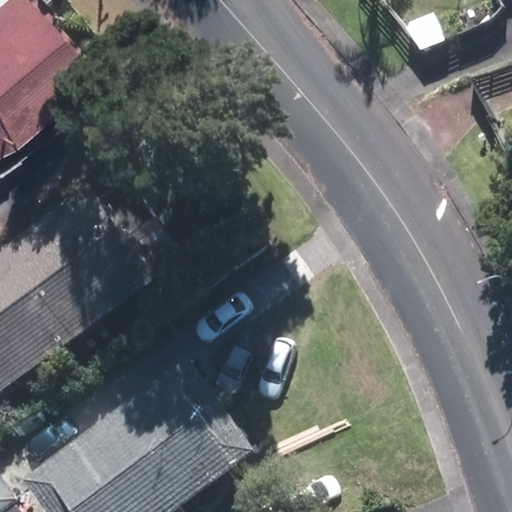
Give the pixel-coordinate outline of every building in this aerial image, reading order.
[(0,130),(83,86),(36,0),(0,0),(0,76),(2,79),(0,79),(0,130)] [(422,58),(502,21),(492,0),(436,0),(402,16),(422,58)] [(0,401),(141,291),(82,215),(0,279),(0,401)] [(71,511),(183,511),(274,448),(214,364),(49,481),(71,511)] [(0,511),(23,511),(21,508),(28,503),(0,466),(0,511)]
